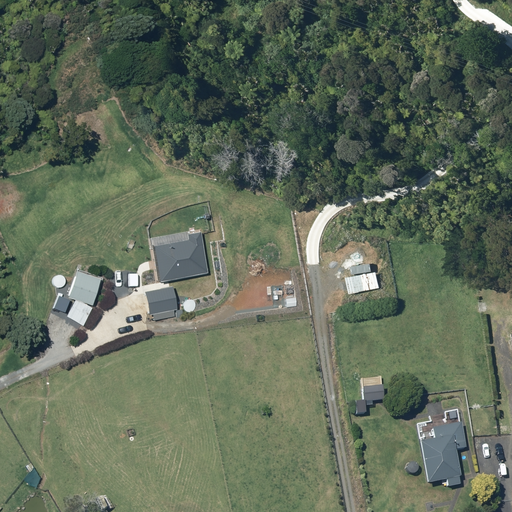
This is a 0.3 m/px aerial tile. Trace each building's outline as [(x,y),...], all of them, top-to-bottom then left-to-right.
[(198,232),(149,239),(155,281),(204,274),(198,232)] [(381,268),(348,271),(350,293),(383,289),(381,268)] [(174,285),(142,292),(147,314),(178,308),(174,285)] [(384,375),(362,376),(363,400),(385,399),(384,375)] [(434,437),(419,439),(426,483),(446,480),(447,487),(461,484),(456,449),(467,448),(463,420),(433,424),(434,437)] [(488,435),(473,438),(479,470),(494,468),(488,435)]
